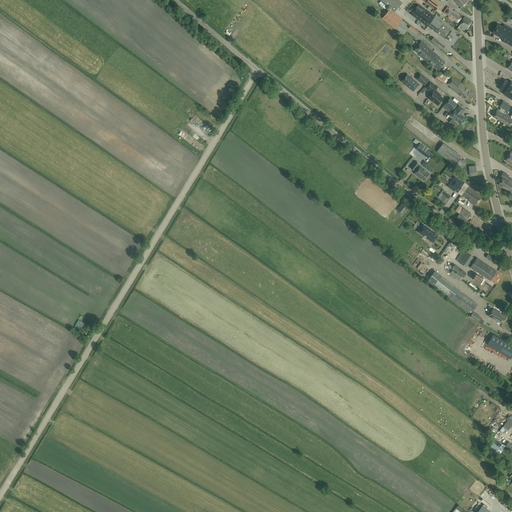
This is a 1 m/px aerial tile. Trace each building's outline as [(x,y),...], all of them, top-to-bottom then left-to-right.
[(387,7),(381,1),(379,3),(385,9),(387,7)] [(420,21),(427,27),(434,17),(426,10),(425,11),(425,10),(418,5),(411,14),(418,20),(419,19),(421,20),(420,21)] [(449,9),(447,7),(444,12),(446,13),(447,15),(449,16),(448,18),(453,21),(454,20),(457,22),(461,18),(458,15),(459,14),(455,11),(454,12),(449,9)] [(382,18),(384,20),(395,29),(401,22),(403,19),(390,8),(382,18)] [(444,38),(450,30),(443,24),(434,17),(427,27),(436,33),(437,32),(444,38)] [(467,29),(471,21),(464,17),(460,26),(467,29)] [(503,27),(497,24),(493,33),(503,38),(501,41),(511,46),(511,29),(504,25),(503,27)] [(418,31),(411,25),(409,28),(416,34),(418,31)] [(442,50),(444,47),(434,37),(431,41),(439,48),(442,50)] [(426,50),(424,48),(426,45),(421,41),(413,51),(432,66),(433,65),(438,70),(445,62),(428,48),(426,50)] [(416,79),(425,86),(430,81),(420,73),(416,79)] [(415,89),(419,84),(407,75),(402,81),(407,85),(407,86),(411,89),(412,87),(415,89)] [(450,88),(457,93),(463,85),(461,83),(461,84),(451,76),(447,75),(443,81),(446,83),(445,84),(448,86),(450,87),(450,88)] [(510,83),(505,80),(499,89),(504,92),(503,94),(511,99),(511,82),(510,83)] [(437,106),(443,99),(440,97),(440,96),(434,91),(437,88),(429,82),(425,88),(431,93),(430,94),(430,96),(428,99),(432,102),(433,102),(437,106)] [(469,90),(470,89),(463,85),(457,93),(469,102),(475,94),(469,90)] [(445,104),(452,109),(457,104),(450,98),(445,104)] [(500,120),(506,110),(503,108),(506,103),(503,101),(500,107),(503,108),(501,111),(498,109),(493,116),(500,120)] [(510,116),(507,114),(508,112),(508,111),(511,106),(506,103),(503,108),(506,110),(500,120),(506,124),(510,116)] [(459,123),(464,117),(461,115),(465,110),(459,105),(451,116),(459,123)] [(412,119),(408,123),(413,127),(417,123),(412,119)] [(187,143),(199,149),(201,144),(189,138),(187,143)] [(431,152),(420,143),(416,149),(427,157),(429,155),(430,155),(431,153),(430,153),(431,152)] [(459,155),(443,143),(436,152),(453,164),(459,155)] [(461,170),(465,163),(460,159),(455,166),(461,170)] [(420,167),(418,166),(419,164),(415,161),(410,167),(414,171),(415,170),(417,171),(415,174),(419,177),(419,176),(424,180),(429,174),(420,166),(420,167)] [(470,176),(477,176),(476,166),(469,166),(470,176)] [(502,177),(498,185),(511,192),(511,179),(510,178),(509,180),(508,179),(509,176),(503,172),(501,177),(502,177)] [(461,195),(468,186),(464,183),(455,177),(447,187),(454,192),(456,189),(458,191),(458,193),(461,195)] [(470,202),(475,206),(481,197),(473,191),(474,190),(468,186),(461,195),(468,200),(468,199),(471,200),(470,202)] [(445,203),(451,195),(443,189),(437,197),(445,203)] [(468,218),(471,214),(463,208),(460,213),(468,218)] [(428,239),(433,242),(438,235),(434,233),(433,232),(432,232),(432,231),(423,224),(422,224),(423,225),(418,231),(428,239)] [(463,251),(456,261),(464,267),(471,257),(463,251)] [(452,261),(455,259),(448,252),(446,254),(452,261)] [(493,262),(495,259),(490,255),(488,254),(485,258),(493,262)] [(495,270),(477,258),(470,267),(474,270),(475,270),(490,281),(490,280),(495,284),(501,275),(496,271),(496,272),(494,271),(495,270)] [(454,264),(453,266),(449,264),(448,266),(451,268),(451,269),(463,278),(467,273),(454,264)] [(461,276),(452,270),(451,273),(459,279),(461,276)] [(441,276),(435,271),(433,273),(431,272),(428,275),(430,277),(427,280),(433,285),(470,314),(477,304),(441,276)] [(476,273),(472,279),(480,284),(484,279),(476,273)] [(479,290),(470,283),(469,284),(472,287),(475,288),(474,289),(477,291),(479,290)] [(502,323),(506,317),(502,314),(502,313),(493,308),(488,316),(497,321),(497,320),(502,323)] [(481,317),(473,312),(470,316),(478,321),(481,317)] [(511,358),(511,355),(511,345),(493,334),(487,345),(511,358)] [(504,435),(511,424),(511,418),(510,417),(499,432),(504,435)] [(495,439),(488,448),(498,456),(505,447),(495,439)]
